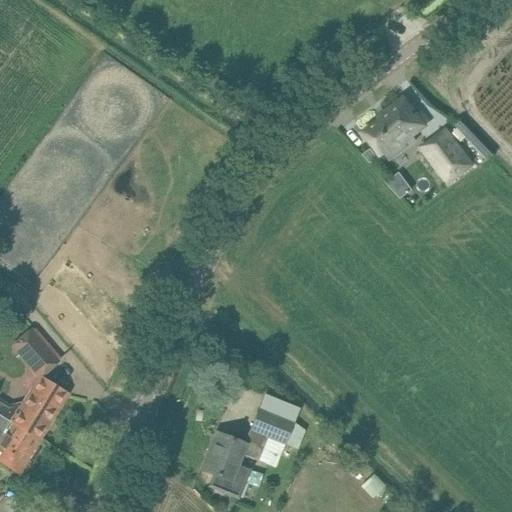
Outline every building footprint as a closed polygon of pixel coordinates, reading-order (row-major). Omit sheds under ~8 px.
[(223,100),(229,88),(217,81),(211,91),(210,92),(223,100)] [(380,120),(364,132),(381,155),(384,153),(390,161),(416,142),(410,134),(421,125),(404,103),(387,115),(385,113),(379,118),(380,120)] [(446,130),(423,148),(449,183),(472,165),(446,130)] [(369,161),(375,156),(369,148),(362,153),(369,161)] [(13,346),(39,377),(57,361),(31,331),(13,346)] [(0,400),(0,417),(38,441),(67,394),(39,377),(18,412),(0,400)] [(210,486),(236,496),(247,469),(240,466),(244,455),(258,460),(267,439),(294,450),(304,427),(260,409),(245,444),(220,434),(211,454),(208,453),(201,469),(215,475),(210,486)] [(38,441),(0,417),(0,462),(18,473),(38,441)]
